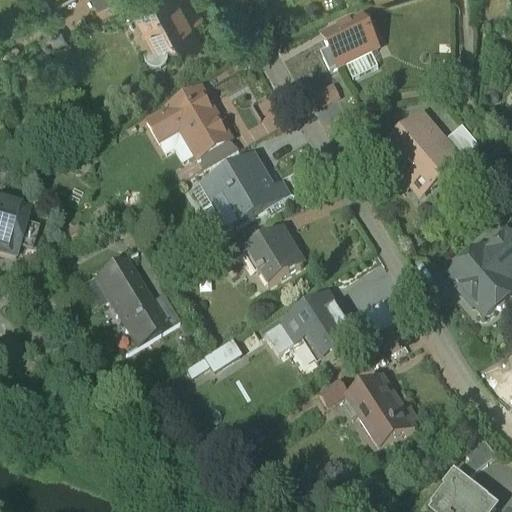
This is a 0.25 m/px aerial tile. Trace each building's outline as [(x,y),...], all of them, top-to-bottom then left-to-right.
[(95,0),(102,12),(124,0),(95,0)] [(144,0),(133,6),(163,63),(200,43),(190,22),(200,17),(190,0),(144,0)] [(363,24),(324,43),(330,57),(323,61),(332,79),(340,75),(379,56),(363,24)] [(460,74),(447,75),(447,85),(461,84),(460,74)] [(232,145),(202,93),(168,113),(169,115),(148,127),(160,148),(161,147),(160,146),(180,134),(199,165),(222,152),(233,146),(232,145)] [(443,151),(422,127),(386,157),(398,171),(391,177),(407,195),(421,183),(430,193),(458,169),(443,151)] [(464,133),(443,151),(458,169),(479,151),(464,133)] [(244,138),(232,145),(233,146),(222,152),(228,162),(251,149),(244,138)] [(256,160),(202,192),(214,211),(222,207),(238,233),(292,202),(283,187),(275,193),(256,160)] [(24,212),(0,205),(0,255),(16,260),(24,232),(19,231),(24,212)] [(232,249),(232,250),(240,263),(249,256),(249,255),(262,247),(256,235),(232,249)] [(262,247),(249,255),(249,256),(262,277),(257,280),(259,283),(264,280),(271,290),(269,291),(270,292),(303,271),(281,235),(262,247)] [(508,238),(486,257),(483,254),(449,282),(462,297),(463,296),(487,322),(496,314),(501,314),(509,308),(509,303),(511,300),(511,242),(510,240),(508,238)] [(230,246),(215,254),(226,271),(240,263),(232,250),(232,249),(230,246)] [(152,308),(127,267),(138,261),(137,259),(84,292),(127,361),(180,329),(163,301),(152,308)] [(329,302),(284,330),(284,331),(267,341),(280,362),(308,344),(323,368),(335,360),(336,361),(358,347),(330,303),(329,302)] [(233,348),(207,364),(220,385),(238,374),(246,369),(233,348)] [(238,374),(220,385),(225,392),(243,381),(238,374)] [(403,417),(382,384),(348,407),(382,459),(385,457),(389,461),(396,456),(394,451),(416,436),(413,432),(418,428),(408,413),(403,417)] [(340,387),(320,400),(328,413),(349,400),(340,387)] [(483,444),(464,459),(470,467),(461,474),(469,484),(497,462),(483,444)] [(486,511),(490,507),(457,482),(432,511),(486,511)]
